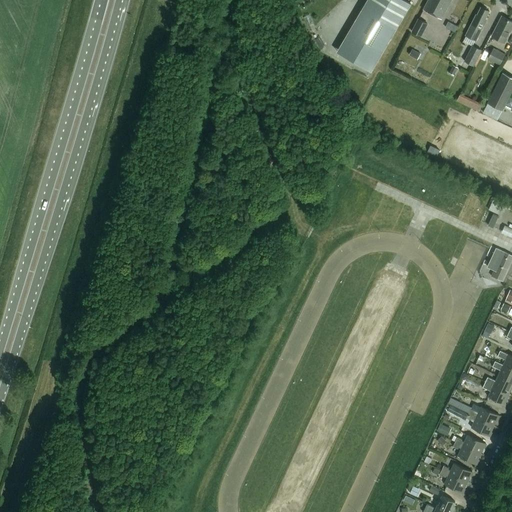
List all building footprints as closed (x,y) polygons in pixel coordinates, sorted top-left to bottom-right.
[(411,4),(403,0),(368,0),(362,10),(343,42),(377,62),(389,41),(411,4)] [(441,19),(451,0),(428,0),(423,10),(441,19)] [(484,22),(489,12),(487,11),(487,9),(484,8),(483,9),(481,8),(477,15),(476,15),(466,36),(476,41),(482,30),(485,23),(484,22)] [(511,29),(511,21),(502,17),(491,37),(505,44),(511,29)] [(421,38),(428,25),(418,19),(411,33),(421,38)] [(458,27),(448,22),(445,28),(455,33),(458,27)] [(474,66),(482,50),(472,46),(464,61),(474,66)] [(417,60),(421,54),(412,49),(409,56),(417,60)] [(494,49),(488,59),(500,65),(505,55),(494,49)] [(454,76),(458,68),(453,66),(449,73),(454,76)] [(511,92),(511,78),(503,74),(482,114),(497,121),(511,92)] [(479,112),(482,105),(460,94),(457,101),(479,112)] [(463,207),(468,196),(464,194),(459,205),(463,207)] [(499,215),(504,204),(493,199),(488,210),(499,215)] [(493,228),(498,217),(493,214),(488,226),(493,228)] [(502,232),(511,235),(511,227),(505,225),(502,232)] [(503,282),(511,262),(511,255),(496,248),(487,268),(494,271),(491,277),(503,282)] [(508,313),(510,307),(503,304),(501,310),(508,313)] [(496,331),(489,327),(484,336),(494,341),(498,332),(496,331)] [(503,344),(506,338),(498,334),(495,339),(503,344)] [(511,369),(511,356),(500,351),(497,357),(506,360),(503,365),(511,369)] [(511,369),(503,365),(495,361),(493,367),(501,371),(498,376),(511,382),(511,369)] [(509,394),(511,387),(511,382),(498,376),(496,381),(488,377),(485,383),(509,394)] [(504,405),(509,394),(485,383),(483,388),(491,392),(488,397),(504,405)] [(464,411),(467,403),(461,400),(457,408),(464,411)] [(447,411),(453,415),(456,409),(450,405),(447,411)] [(494,426),(499,415),(481,407),(478,414),(475,413),(476,412),(471,409),(469,414),(494,426)] [(489,436),(494,426),(469,414),(466,418),(471,421),(472,420),(475,421),(471,428),(489,436)] [(447,436),(451,429),(440,424),(437,431),(447,436)] [(486,444),(468,435),(464,443),(462,441),(462,440),(457,438),(455,442),(481,454),(486,444)] [(442,446),(446,442),(441,437),(437,441),(442,446)] [(476,465),(481,454),(455,442),(453,447),(458,449),(459,448),(461,449),(458,456),(476,465)] [(467,483),(472,472),(454,464),(451,471),(448,470),(449,468),(444,466),(442,470),(467,483)] [(462,493),(467,483),(442,470),(439,475),(444,478),(445,476),(448,477),(444,485),(462,493)] [(417,497),(420,490),(413,487),(409,494),(417,497)] [(453,506),(455,502),(442,496),(436,508),(443,511),(452,511),(455,507),(453,506)]
